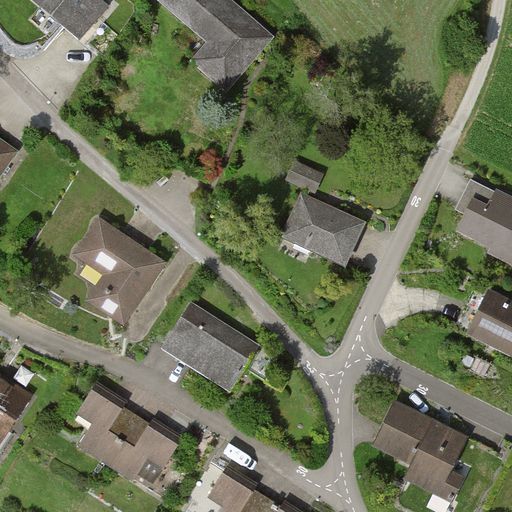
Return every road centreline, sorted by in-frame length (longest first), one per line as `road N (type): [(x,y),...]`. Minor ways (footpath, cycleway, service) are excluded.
road 1 (residential): [(11,83),(337,384)]
road 2 (residential): [(0,318),(153,387),(348,502)]
road 3 (track): [(417,209),(477,85),(500,0)]
road 4 (residential): [(511,430),(353,348)]
road 5 (residential): [(417,209),(353,348)]
